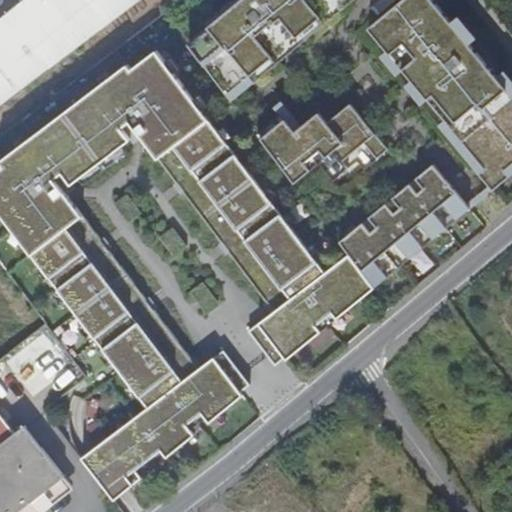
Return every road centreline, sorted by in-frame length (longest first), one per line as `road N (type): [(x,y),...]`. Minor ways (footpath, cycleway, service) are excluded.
road 1 (residential): [(164,511),(359,357)]
road 2 (residential): [(359,357),(511,229)]
road 3 (residential): [(472,511),(359,357)]
